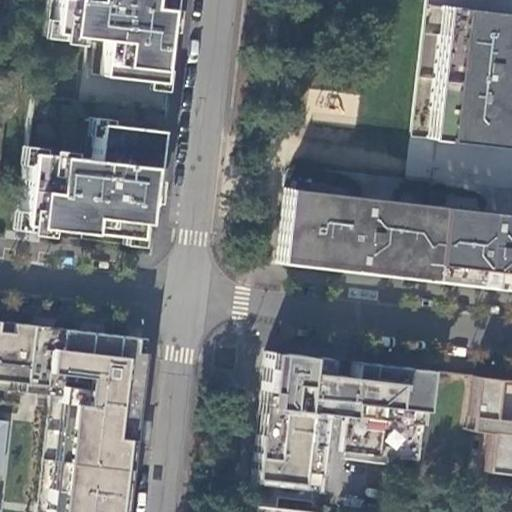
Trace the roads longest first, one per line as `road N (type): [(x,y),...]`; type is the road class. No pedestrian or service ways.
road 1 (residential): [(187,296),(511,334)]
road 2 (residential): [(221,0),(187,296)]
road 3 (residential): [(187,296),(163,511)]
road 4 (residential): [(187,296),(0,274)]
